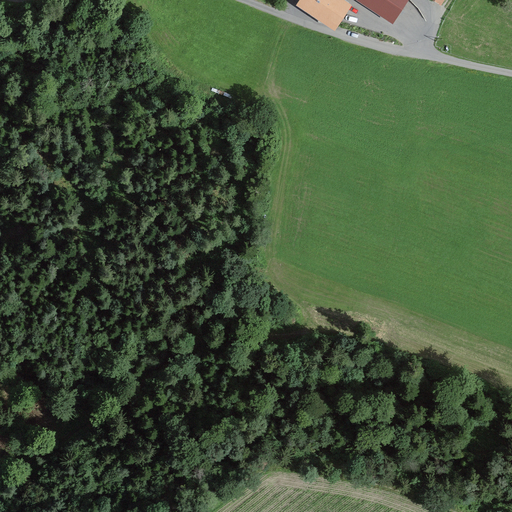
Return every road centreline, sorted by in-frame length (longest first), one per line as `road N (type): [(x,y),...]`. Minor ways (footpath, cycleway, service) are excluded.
road 1 (track): [(0,476),(185,343),(301,317)]
road 2 (unclassified): [(511,73),(372,46),(241,0)]
